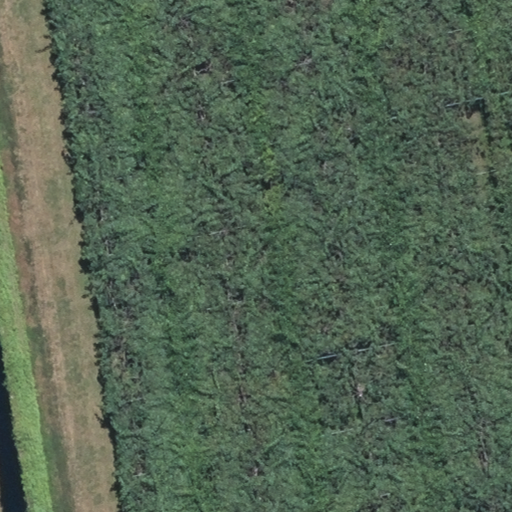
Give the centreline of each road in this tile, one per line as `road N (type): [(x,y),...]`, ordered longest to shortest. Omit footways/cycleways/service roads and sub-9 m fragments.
road 1 (track): [(103,511),(29,0)]
road 2 (track): [(19,511),(0,378)]
